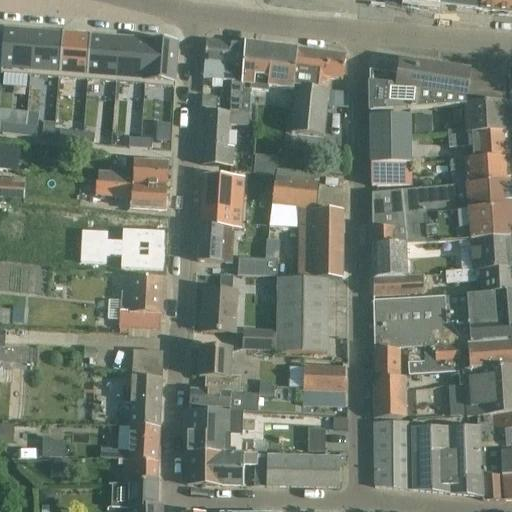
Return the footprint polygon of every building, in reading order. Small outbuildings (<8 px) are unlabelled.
[(410,0),(410,3),(479,11),(480,0),(410,0)] [(511,0),(480,0),(479,11),(511,14),(511,0)] [(5,31),(2,76),(31,78),(35,33),(5,31)] [(35,33),(31,78),(60,80),(64,35),(35,33)] [(64,35),(60,80),(89,82),(92,37),(64,35)] [(92,37),(89,82),(118,85),(121,39),(92,37)] [(121,39),(118,85),(146,87),(150,41),(121,39)] [(150,41),(146,87),(176,89),(179,44),(150,41)] [(206,41),(203,79),(211,80),(221,81),(223,65),(224,65),(226,43),(206,41)] [(223,65),(221,81),(231,82),(231,83),(229,114),(230,115),(239,115),(240,96),(241,83),(244,45),(226,43),(224,65),(223,65)] [(241,83),(240,96),(250,96),(250,90),(268,92),(268,87),(293,90),(293,88),(297,51),(244,45),(241,83)] [(297,51),(293,88),(295,88),(312,90),(325,92),(327,79),(342,81),(344,57),(297,51)] [(395,89),(369,87),(369,113),(381,113),(463,107),(463,108),(464,108),(464,106),(504,104),(504,103),(502,77),(399,63),(395,89)] [(211,80),(211,88),(221,89),(221,81),(211,80)] [(295,88),(290,133),(322,137),(328,92),(325,92),(312,90),(295,88)] [(204,148),(203,166),(232,167),(233,148),(227,148),(228,127),(248,128),(250,96),(240,96),(239,115),(230,115),(229,114),(214,114),(206,113),(204,148)] [(202,99),(201,109),(215,109),(216,99),(202,99)] [(465,131),(447,132),(447,139),(460,138),(506,135),(506,134),(504,104),(464,106),(464,108),(463,108),(465,131)] [(409,117),(369,117),(370,167),(410,165),(409,117)] [(428,118),(414,118),(415,134),(429,133),(428,118)] [(17,128),(16,138),(28,139),(28,129),(17,128)] [(28,129),(28,139),(39,140),(40,130),(28,129)] [(74,135),(73,145),(85,146),(86,136),(74,135)] [(460,138),(447,139),(448,151),(472,149),(472,160),(472,162),(508,159),(506,135),(460,138)] [(86,136),(85,146),(97,147),(98,137),(86,136)] [(143,141),(131,141),(131,151),(143,151),(143,141)] [(155,141),(143,141),(143,151),(155,152),(155,141)] [(251,154),(251,168),(269,168),(268,154),(251,154)] [(456,161),(449,162),(450,174),(465,173),(465,186),(466,188),(509,184),(509,183),(508,159),(472,162),(472,160),(456,161)] [(99,174),(98,185),(167,189),(168,165),(134,163),(133,176),(99,174)] [(411,178),(410,165),(370,167),(370,188),(410,186),(411,178)] [(202,177),(197,262),(232,265),(233,243),(234,229),(240,230),(243,180),(202,177)] [(318,184),(283,181),(274,180),(272,206),(315,211),(318,184)] [(0,183),(0,199),(11,200),(12,185),(0,183)] [(465,186),(371,194),(372,251),(405,249),(405,247),(440,245),(460,244),(511,240),(511,223),(509,184),(466,188),(465,186)] [(98,185),(97,198),(131,200),(131,212),(165,214),(167,189),(98,185)] [(243,203),(241,225),(264,228),(266,206),(243,203)] [(342,281),(343,213),(298,212),(297,280),(342,281)] [(81,232),(80,248),(164,253),(165,234),(122,231),(121,244),(108,243),(109,234),(81,232)] [(7,240),(4,265),(16,266),(19,241),(7,240)] [(511,240),(460,244),(460,248),(470,247),(472,273),(474,273),(479,273),(479,274),(511,271),(511,240)] [(19,241),(16,266),(29,268),(32,243),(19,241)] [(80,248),(79,265),(106,266),(107,257),(120,257),(120,271),(163,273),(164,253),(80,248)] [(405,249),(372,251),(373,298),(373,303),(424,300),(422,278),(422,277),(405,278),(405,249)] [(238,261),(237,277),(276,280),(277,264),(238,261)] [(511,271),(479,274),(481,296),(481,297),(511,295),(511,271)] [(472,273),(445,275),(446,285),(446,287),(475,284),(474,273),(472,273)] [(109,302),(108,320),(118,321),(118,329),(158,331),(159,315),(160,315),(162,280),(129,278),(128,293),(120,293),(120,303),(109,302)] [(220,278),(220,290),(231,291),(232,279),(220,278)] [(327,281),(278,281),(277,354),(326,355),(327,281)] [(205,319),(201,319),(201,333),(234,334),(236,295),(206,293),(205,319)] [(511,344),(511,295),(481,297),(466,298),(466,297),(444,298),(424,300),(373,303),(374,352),(399,351),(511,344)] [(273,352),(274,335),(242,333),(241,351),(273,352)] [(424,364),(408,365),(408,378),(425,376),(463,373),(463,374),(476,373),(511,369),(511,344),(424,350),(424,364)] [(94,350),(84,350),(84,360),(94,360),(94,350)] [(400,378),(399,351),(374,352),(374,380),(400,378)] [(206,379),(206,393),(230,395),(235,396),(235,395),(238,396),(239,380),(230,379),(230,353),(200,352),(199,379),(206,379)] [(123,392),(122,405),(130,405),(129,428),(159,429),(161,381),(162,354),(133,353),(131,393),(123,392)] [(298,381),(299,361),(286,360),(284,380),(298,381)] [(344,370),(303,369),(302,392),(344,394),(344,370)] [(464,388),(447,389),(449,419),(466,418),(480,418),(489,418),(489,420),(511,417),(511,369),(476,373),(463,374),(464,388)] [(405,378),(400,378),(374,380),(373,380),(373,420),(405,418),(405,378)] [(260,384),(259,396),(271,397),(272,385),(260,384)] [(190,392),(188,407),(229,410),(229,415),(242,415),(243,412),(257,412),(258,397),(238,396),(235,395),(235,396),(230,395),(206,393),(190,392)] [(343,409),(344,394),(302,392),(302,407),(343,409)] [(242,415),(188,414),(188,439),(224,439),(224,436),(242,437),(242,432),(253,433),(253,422),(242,422),(242,415)] [(511,433),(511,417),(489,420),(489,424),(476,424),(476,428),(479,428),(479,436),(511,433)] [(347,421),(332,421),(332,432),(347,432),(347,421)] [(511,501),(511,433),(479,436),(479,428),(476,428),(411,430),(411,429),(410,424),(374,424),(374,455),(375,489),(482,499),(482,502),(511,501)] [(12,427),(1,426),(0,444),(12,445),(12,427)] [(158,464),(159,429),(129,428),(119,427),(117,452),(101,452),(101,460),(118,461),(118,463),(158,464)] [(224,455),(224,439),(188,439),(187,455),(256,456),(224,455)] [(48,440),(41,440),(41,460),(59,460),(59,446),(48,446),(48,440)] [(13,453),(31,453),(31,442),(13,442),(13,453)] [(257,456),(256,456),(187,455),(187,487),(242,488),(242,467),(257,468),(257,456)] [(338,489),(339,459),(266,458),(266,488),(338,489)] [(157,483),(158,464),(118,463),(118,466),(123,467),(123,486),(128,486),(129,482),(157,483)] [(67,464),(55,464),(56,478),(68,477),(67,464)] [(156,507),(157,483),(129,482),(128,486),(123,486),(113,486),(112,509),(130,509),(130,511),(161,511),(161,507),(156,507)] [(53,493),(40,494),(40,508),(54,507),(53,493)]
